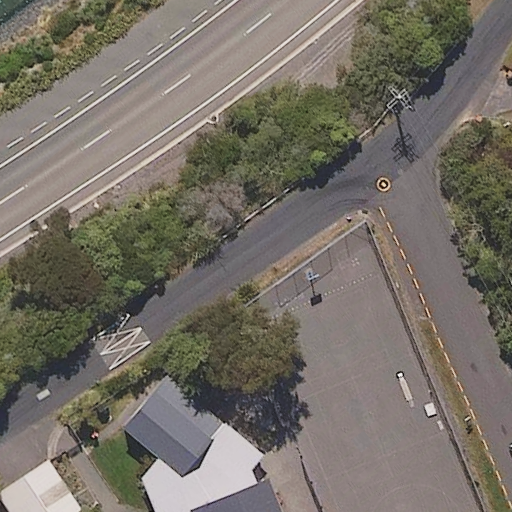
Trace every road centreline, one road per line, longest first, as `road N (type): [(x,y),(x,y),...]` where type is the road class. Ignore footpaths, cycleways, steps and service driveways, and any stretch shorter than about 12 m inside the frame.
road 1 (residential): [(392,153),(0,424)]
road 2 (secondary): [(287,0),(178,85),(0,201)]
road 3 (residential): [(511,435),(392,153)]
road 4 (residential): [(392,153),(511,13)]
